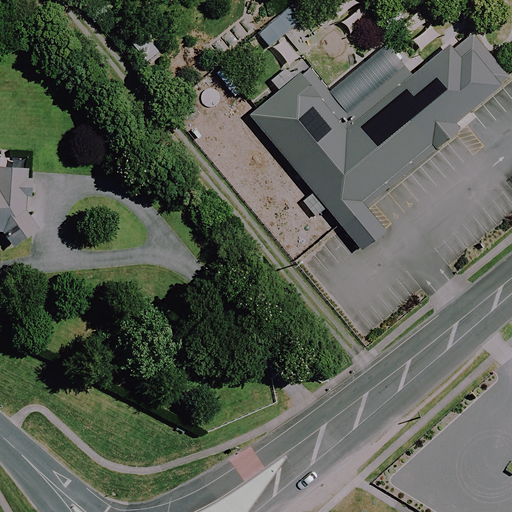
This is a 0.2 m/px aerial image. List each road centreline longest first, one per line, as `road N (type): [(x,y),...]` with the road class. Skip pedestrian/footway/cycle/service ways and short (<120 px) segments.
road 1 (unclassified): [(511,275),(316,436)]
road 2 (unclassified): [(173,511),(278,446),(316,436)]
